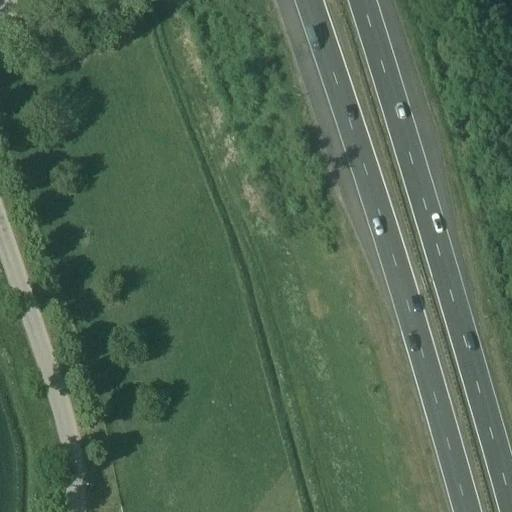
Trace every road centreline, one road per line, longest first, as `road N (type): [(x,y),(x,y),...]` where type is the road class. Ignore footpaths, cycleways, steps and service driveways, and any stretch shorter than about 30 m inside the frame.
road 1 (trunk): [(308,0),(470,511)]
road 2 (trunk): [(511,495),(363,0)]
road 3 (unclassified): [(77,511),(82,466),(74,409),(0,195)]
